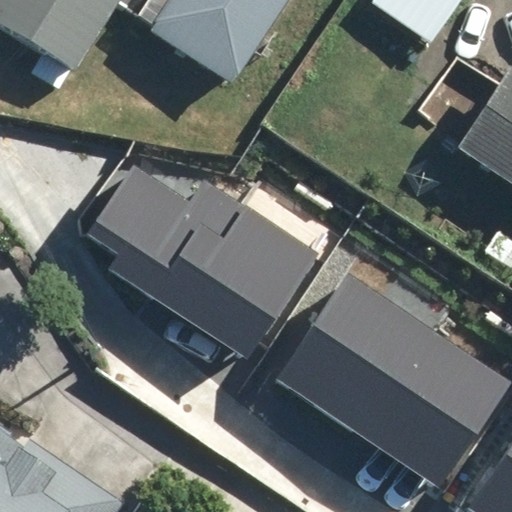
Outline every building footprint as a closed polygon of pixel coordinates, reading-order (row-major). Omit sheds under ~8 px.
[(0,0),(0,30),(72,75),(118,0),(0,0)] [(172,0),(154,28),(231,79),(283,0),(172,0)] [(461,0),(389,0),(381,12),(430,46),(461,0)] [(511,73),(506,70),(451,155),(511,194),(511,73)] [(190,203),(134,166),(81,246),(248,356),(315,256),(204,183),(190,203)] [(511,379),(348,271),(278,378),(441,485),(511,379)] [(0,511),(119,511),(127,500),(0,415),(0,511)] [(511,511),(511,448),(471,511),(472,511),(511,511)]
